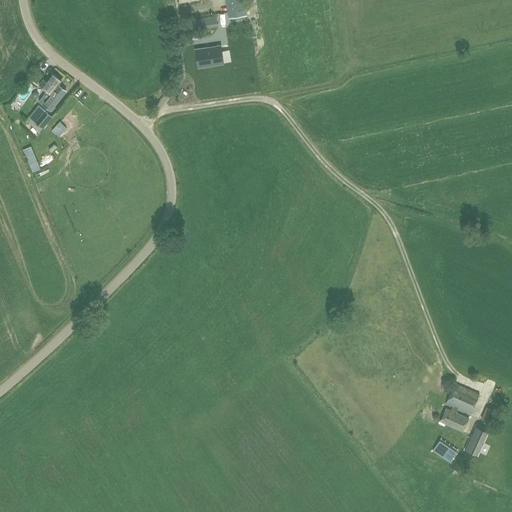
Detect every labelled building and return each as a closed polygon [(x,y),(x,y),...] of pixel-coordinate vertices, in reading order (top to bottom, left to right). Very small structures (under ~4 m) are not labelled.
[(197,8),(209,6),(208,0),(196,2),(197,8)] [(227,0),(230,17),(246,15),(243,0),(227,0)] [(216,16),(186,20),(188,30),(218,26),(216,16)] [(220,44),(195,48),(198,65),(223,61),(220,44)] [(40,79),(42,75),(35,70),(33,74),(40,79)] [(43,79),(39,84),(47,91),(39,101),(51,110),(66,90),(58,84),(61,80),(51,72),(45,80),(43,79)] [(70,89),(75,79),(69,77),(65,87),(70,89)] [(38,105),(28,116),(34,121),(36,123),(42,128),(52,116),(44,110),(38,105)] [(479,394),(455,383),(446,403),(452,406),(450,410),(446,408),(440,421),(462,431),(468,418),(456,412),(458,408),(470,414),(479,394)] [(485,399),(494,402),(500,386),(491,383),(485,399)] [(489,406),(482,404),(480,414),(487,416),(489,406)] [(436,413),(433,414),(432,417),(433,419),(436,421),(438,420),(440,417),(439,414),(436,413)] [(488,431),(476,426),(465,450),(477,455),(488,431)] [(453,449),(446,459),(449,461),(456,451),(453,449)]
